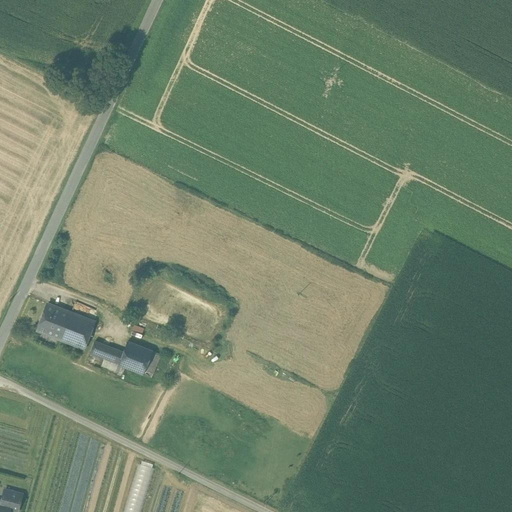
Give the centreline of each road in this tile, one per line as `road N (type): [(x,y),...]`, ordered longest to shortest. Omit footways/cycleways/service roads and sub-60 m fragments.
road 1 (unclassified): [(0,347),(158,0)]
road 2 (unclassified): [(270,511),(0,377)]
